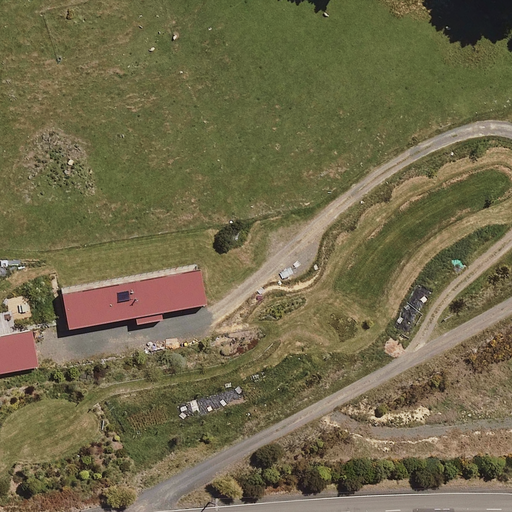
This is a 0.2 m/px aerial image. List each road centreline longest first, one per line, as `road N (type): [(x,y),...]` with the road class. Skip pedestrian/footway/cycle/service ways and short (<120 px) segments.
road 1 (residential): [(141,511),(164,487),(511,305)]
road 2 (secondary): [(353,511),(511,509)]
